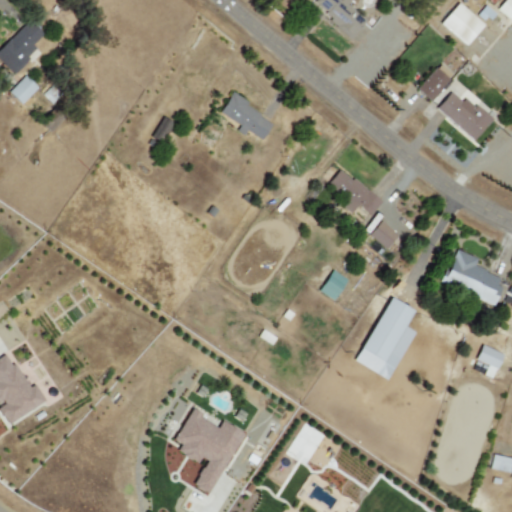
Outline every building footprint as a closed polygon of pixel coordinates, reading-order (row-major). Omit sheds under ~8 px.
[(314,0),(311,4),(349,39),(365,20),(342,0),(314,0)] [(511,16),(511,3),(507,0),(502,0),(495,10),(509,20),(511,16)] [(481,26),(457,3),(438,23),(463,46),(481,26)] [(0,48),(0,62),(12,74),(35,50),(31,46),(42,34),(26,20),(0,48)] [(451,76),(439,65),(416,90),(428,101),(451,76)] [(7,93),(20,104),(36,88),(23,76),(7,93)] [(435,108),(471,141),(490,121),(465,98),(460,103),(449,92),(435,108)] [(216,115),(244,132),(244,131),(260,140),(271,122),(228,95),(216,115)] [(380,203),(338,168),(326,182),(345,197),(339,205),(349,214),(356,206),(369,216),(380,203)] [(395,235),(377,220),(365,235),(383,250),(395,235)] [(476,259),(453,250),(439,284),(491,305),(501,279),(472,267),(476,259)] [(344,280),(330,270),(316,292),(331,301),(344,280)] [(386,379),(396,359),(388,355),(410,310),(385,297),(353,363),(386,379)] [(490,379),(501,354),(480,345),(473,360),(486,366),(482,375),(490,379)] [(0,415),(5,425),(43,402),(32,385),(26,389),(5,354),(0,357),(0,415)] [(241,433),(219,421),(215,428),(197,418),(200,414),(190,408),(172,441),(179,445),(176,450),(202,465),(191,486),(207,495),(241,433)] [(511,467),(511,459),(491,455),(488,469),(511,474),(511,467)]
